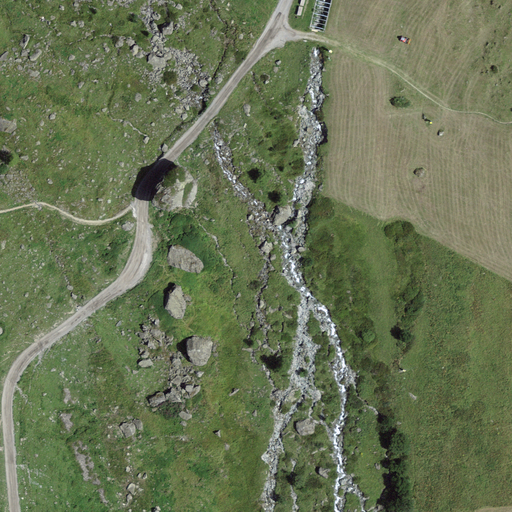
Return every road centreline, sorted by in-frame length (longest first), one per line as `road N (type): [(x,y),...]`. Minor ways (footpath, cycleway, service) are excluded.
road 1 (track): [(15,511),(6,394),(12,374),(134,266),(141,222)]
road 2 (track): [(141,222),(150,179),(227,93),(285,0)]
